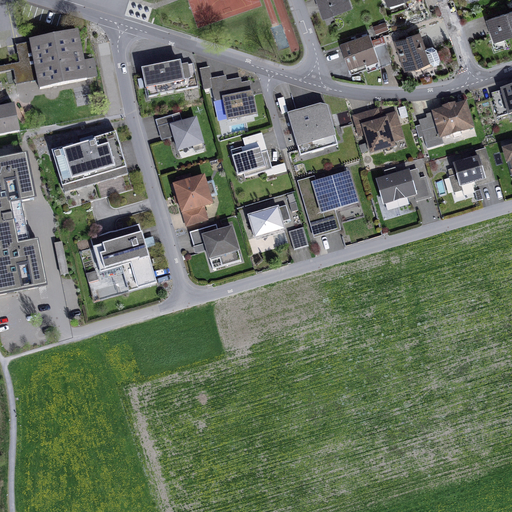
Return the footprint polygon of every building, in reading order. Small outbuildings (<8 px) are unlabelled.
[(331,10),(332,14),(351,7),(348,0),(317,0),(322,13),(331,10)] [(404,0),(405,2),(410,17),(427,11),(423,0),(386,0),(387,1),(390,0),(404,0)] [(411,18),(429,12),(425,0),(423,0),(427,11),(410,17),(411,18)] [(503,34),(504,37),(511,34),(511,11),(488,20),(494,38),(494,37),(503,34)] [(83,62),(77,33),(31,42),(31,43),(36,67),(28,69),(30,81),(38,79),(38,81),(40,90),(87,80),(87,79),(97,77),(93,60),(83,62)] [(439,64),(439,59),(436,50),(432,47),(425,49),(419,34),(396,42),(404,66),(427,57),(428,57),(430,63),(434,66),(439,64)] [(381,68),(380,65),(391,61),(385,44),(374,48),(369,35),(351,42),(352,45),(342,48),(349,68),(356,65),(358,72),(367,69),(368,72),(381,68)] [(19,63),(0,67),(0,73),(13,71),(16,86),(38,81),(38,79),(30,81),(28,69),(36,67),(31,43),(16,46),(19,63)] [(404,66),(405,70),(429,62),(427,57),(404,66)] [(149,98),(198,87),(194,65),(180,67),(180,64),(143,71),(149,98)] [(351,74),(358,72),(356,65),(349,68),(351,74)] [(213,88),(215,102),(216,102),(224,100),(228,120),(256,115),(252,94),(247,95),(246,90),(251,89),(249,82),(241,84),(240,79),(227,82),(226,77),(211,80),(209,68),(200,70),(204,90),(213,88)] [(511,88),(503,91),(504,96),(493,99),(499,117),(511,113),(511,88)] [(220,122),(228,120),(224,100),(216,102),(220,122)] [(443,145),(441,137),(453,134),(461,132),(472,128),(465,104),(454,107),(454,106),(453,106),(446,108),(445,109),(445,110),(427,116),(428,119),(420,121),(421,126),(416,128),(419,138),(424,137),(428,149),(443,145)] [(324,150),(323,145),(337,141),(327,108),(320,106),(306,110),(298,113),(288,116),(299,150),(310,147),(312,153),(324,150)] [(0,135),(19,132),(14,107),(0,109),(0,135)] [(384,150),(382,145),(392,142),(403,139),(395,114),(380,119),(376,120),(374,112),(355,118),(360,136),(366,134),(372,153),(384,150)] [(156,121),(158,128),(174,123),(172,116),(156,121)] [(193,146),(202,144),(195,120),(175,126),(172,127),(175,137),(179,151),(193,146)] [(162,141),(175,137),(172,127),(175,126),(174,123),(158,128),(162,141)] [(52,152),(69,209),(90,203),(108,197),(133,190),(116,133),(94,139),(95,142),(94,142),(81,145),(74,148),(73,145),(52,152)] [(261,153),(267,152),(262,134),(243,139),(245,147),(242,148),(244,154),(260,149),(261,153)] [(81,145),(94,142),(93,137),(80,140),(81,145)] [(324,150),(338,145),(337,141),(323,145),(324,150)] [(385,155),(395,152),(392,142),(382,145),(384,150),(385,155)] [(204,150),(202,144),(193,146),(195,152),(204,150)] [(300,156),(312,153),(310,147),(299,150),(300,156)] [(265,173),(273,170),(272,168),(267,152),(261,153),(260,149),(244,154),(242,148),(231,151),(238,176),(244,174),(245,179),(265,173)] [(484,180),(485,184),(495,181),(485,150),(476,153),(478,159),(454,166),(457,177),(450,179),(454,193),(462,191),(461,187),(462,187),(472,184),(476,183),(484,180)] [(21,203),(34,200),(31,183),(25,156),(0,160),(0,295),(47,286),(38,241),(29,243),(28,236),(22,206),(21,203)] [(284,164),(272,168),(273,170),(265,173),(266,177),(287,172),(284,164)] [(415,195),(417,202),(431,198),(426,178),(420,180),(417,170),(397,176),(395,169),(385,172),(387,179),(378,181),(384,204),(385,204),(407,197),(415,195)] [(207,220),(203,206),(211,204),(209,196),(206,185),(204,178),(192,181),(190,175),(177,179),(179,185),(175,186),(178,196),(180,203),(187,226),(207,220)] [(322,234),(339,229),(333,210),(332,206),(342,203),(355,199),(348,175),(314,185),(313,179),(299,183),(305,204),(313,202),(322,234)] [(209,196),(215,194),(212,183),(206,185),(209,196)] [(465,197),(475,194),(472,184),(462,187),(465,197)] [(387,211),(409,205),(407,197),(385,204),(387,211)] [(315,236),(322,234),(313,202),(305,204),(315,236)] [(290,205),(292,213),(298,211),(296,203),(290,205)] [(255,239),(284,230),(283,227),(282,223),(288,221),(291,221),(286,206),(249,217),(255,239)] [(144,240),(139,224),(117,230),(100,236),(90,238),(100,272),(121,266),(123,274),(127,286),(148,280),(150,286),(157,284),(146,249),(144,240)] [(217,225),(190,233),(194,248),(206,245),(208,251),(210,259),(224,255),(227,266),(241,262),(232,229),(219,233),(217,225)] [(289,232),(294,251),(309,246),(303,228),(289,232)] [(289,245),(285,233),(284,230),(255,239),(256,242),(275,236),(278,248),(289,245)] [(146,249),(156,247),(153,238),(144,240),(146,249)] [(61,276),(69,274),(62,242),(54,244),(61,276)] [(196,255),(208,251),(206,245),(194,248),(196,255)] [(213,270),(227,266),(224,255),(210,259),(213,270)] [(102,280),(123,274),(121,266),(100,272),(102,280)] [(99,281),(96,272),(86,275),(89,284),(99,281)] [(129,292),(150,286),(148,280),(127,286),(129,292)]
